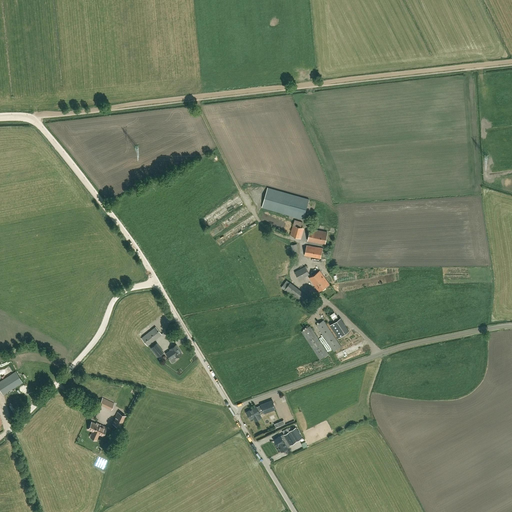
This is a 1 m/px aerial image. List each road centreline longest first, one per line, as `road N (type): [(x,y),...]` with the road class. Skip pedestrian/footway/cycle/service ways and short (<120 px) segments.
road 1 (track): [(511,62),(31,118)]
road 2 (unclassified): [(511,326),(377,355),(234,411)]
road 3 (track): [(8,432),(92,344),(116,295),(158,281)]
road 4 (track): [(155,282),(31,118)]
road 5 (unclassified): [(234,411),(155,282)]
